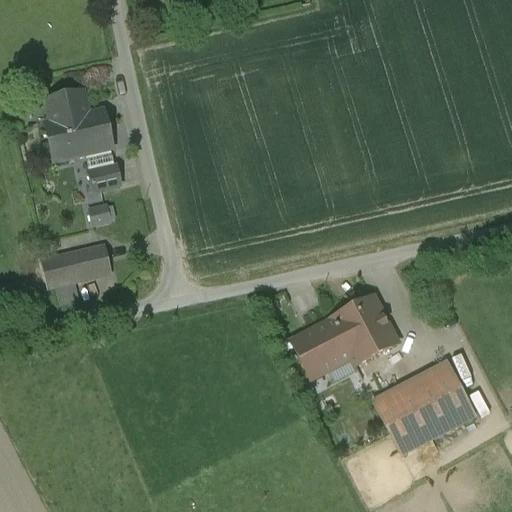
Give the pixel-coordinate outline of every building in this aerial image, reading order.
[(81,95),(44,104),(49,126),(43,128),(51,164),(83,157),(110,151),(102,114),(86,118),(81,95)] [(110,151),(83,157),(88,178),(80,180),(84,196),(92,194),(92,195),(118,189),(110,151)] [(105,211),(88,215),(91,228),(108,224),(105,211)] [(74,257),(41,265),(47,291),(80,283),(74,257)] [(372,300),(329,323),(349,361),(354,370),(397,347),(372,300)] [(330,325),(290,346),(308,382),(349,361),(330,325)] [(445,368),(373,405),(400,458),(473,420),(445,368)]
